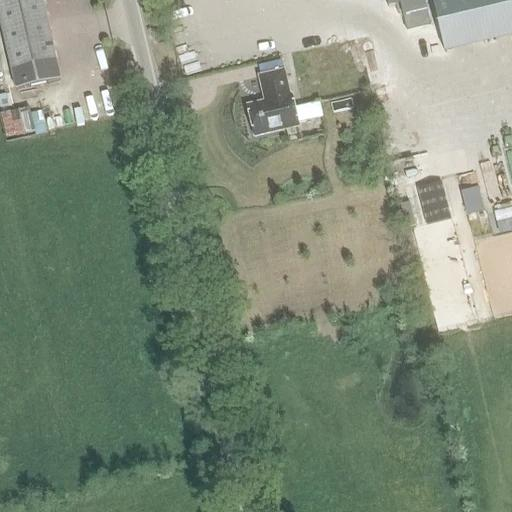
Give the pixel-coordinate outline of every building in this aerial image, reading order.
[(0,0),(0,20),(16,90),(60,80),(41,0),(0,0)] [(511,0),(431,0),(440,47),(511,34),(511,0)] [(289,95),(283,70),(258,75),(264,101),(246,105),(253,136),(298,126),(291,94),(289,95)] [(30,106),(0,114),(6,136),(35,129),(30,106)] [(419,188),(430,223),(454,216),(443,180),(419,188)] [(463,191),(470,213),(486,208),(479,186),(463,191)] [(288,242),(282,244),(292,288),(320,282),(307,227),(286,232),(288,242)]
